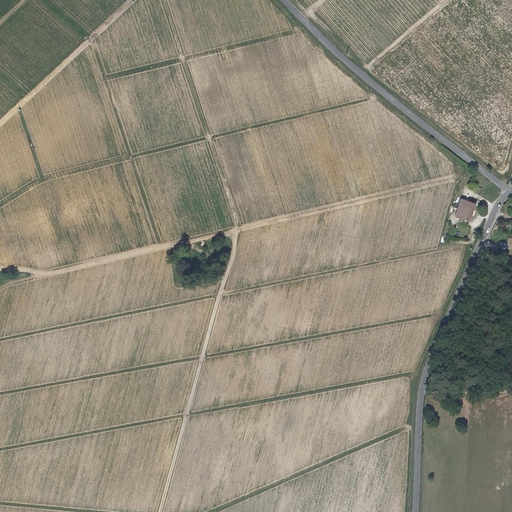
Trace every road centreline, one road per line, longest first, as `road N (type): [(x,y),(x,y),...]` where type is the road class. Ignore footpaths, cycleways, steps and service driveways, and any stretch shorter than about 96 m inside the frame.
road 1 (track): [(44,275),(457,175),(437,246)]
road 2 (track): [(0,206),(43,179),(376,97)]
road 3 (tertiary): [(417,511),(423,394),(508,191)]
road 4 (track): [(494,212),(482,215),(470,242),(219,294)]
road 5 (tertiary): [(508,191),(286,0)]
road 6 (track): [(164,0),(238,229)]
road 7 (track): [(92,37),(159,246)]
road 8 (track): [(28,99),(131,0)]
